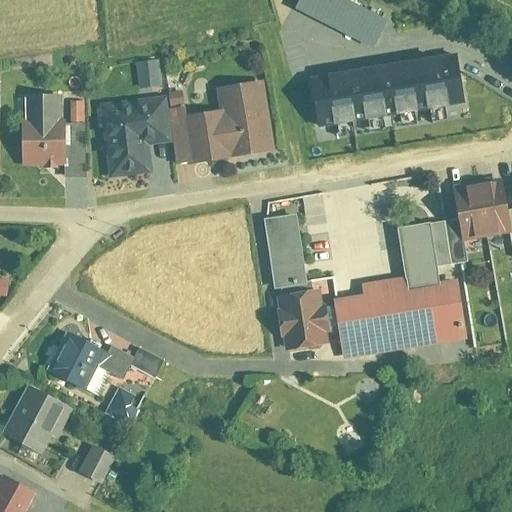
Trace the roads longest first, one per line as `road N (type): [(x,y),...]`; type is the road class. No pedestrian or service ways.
road 1 (residential): [(100,221),(511,146)]
road 2 (residential): [(49,287),(196,367),(352,367)]
